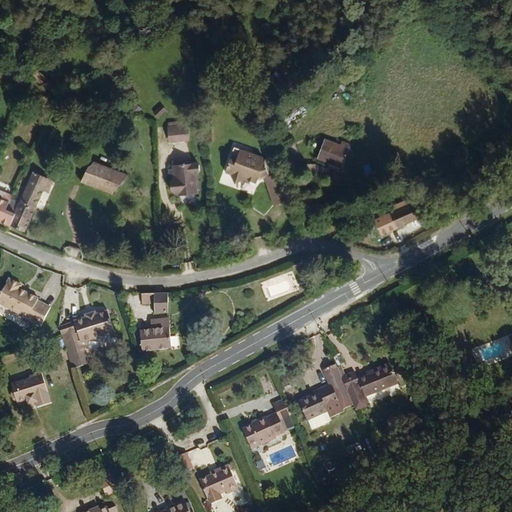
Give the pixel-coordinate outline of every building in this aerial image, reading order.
[(44,75),(38,70),(36,76),(41,80),(44,75)] [(161,106),(153,115),(160,121),(168,113),(161,106)] [(289,128),(310,114),(305,106),(284,120),(289,128)] [(189,142),(188,127),(169,130),(171,144),(189,142)] [(344,152),(321,143),(315,161),(325,164),(326,162),(339,167),(340,164),(343,165),(346,157),(343,155),(344,152)] [(276,163),(294,157),(291,147),(274,152),(276,163)] [(263,160),(241,151),(236,163),(231,161),(226,175),(231,177),(235,185),(244,181),(256,186),(259,179),(268,176),(263,160)] [(78,164),(71,161),(66,170),(73,174),(78,164)] [(131,177),(96,161),(93,167),(91,167),(84,183),(114,196),(131,177)] [(173,163),(174,172),(175,179),(173,185),(174,192),(177,195),(180,195),(181,197),(199,195),(199,193),(201,191),(201,186),(199,185),(200,183),(200,174),(201,172),(201,166),(199,165),(187,165),(187,162),(173,163)] [(13,227),(28,233),(49,188),(54,190),(57,183),(38,174),(23,205),(21,209),(13,227)] [(284,193),(278,175),(270,178),(275,196),(284,193)] [(275,207),(288,203),(284,193),(275,196),(270,178),(266,180),(275,207)] [(16,202),(17,198),(1,191),(0,193),(0,192),(0,220),(13,227),(21,209),(13,207),(16,202)] [(416,219),(408,206),(372,225),(378,239),(416,219)] [(20,300),(21,299),(23,295),(11,289),(0,310),(0,312),(30,328),(30,329),(43,335),(53,316),(40,310),(40,308),(29,302),(28,304),(20,300)] [(171,319),(170,301),(144,301),(145,311),(157,311),(157,319),(171,319)] [(60,333),(68,363),(84,358),(82,350),(115,339),(109,317),(97,320),(97,319),(86,321),(87,323),(60,333)] [(139,338),(142,357),(173,353),(171,325),(156,327),(157,336),(150,337),(139,338)] [(489,365),(498,351),(486,344),(478,358),(489,365)] [(68,363),(72,375),(88,370),(84,358),(68,363)] [(389,358),(374,364),(375,367),(367,370),(358,374),(353,363),(340,368),(356,408),(370,401),(366,391),(397,377),(389,358)] [(351,399),(334,359),(321,365),(327,380),(315,385),(317,387),(303,393),(296,396),(308,424),(326,416),(322,407),(323,406),(326,413),(339,407),(338,405),(351,399)] [(35,409),(36,411),(49,407),(42,381),(30,385),(30,386),(12,392),(13,398),(12,401),(13,405),(16,407),(17,409),(26,406),(27,411),(35,409)] [(317,387),(315,385),(302,390),(303,393),(317,387)] [(290,415),(283,398),(272,403),(275,410),(265,415),(264,413),(255,417),(256,418),(250,421),(242,425),(250,444),(273,434),(274,432),(283,428),(280,419),(290,415)] [(352,423),(339,429),(342,436),(355,430),(352,423)] [(193,465),(187,449),(174,455),(181,471),(193,465)] [(237,485),(227,462),(216,467),(217,470),(198,478),(207,497),(237,485)] [(119,485),(113,471),(100,477),(106,491),(119,485)] [(95,508),(94,505),(82,510),(82,511),(79,511),(119,511),(115,500),(102,505),(95,508)] [(163,508),(154,511),(184,511),(180,501),(169,505),(170,507),(163,510),(163,508)]
